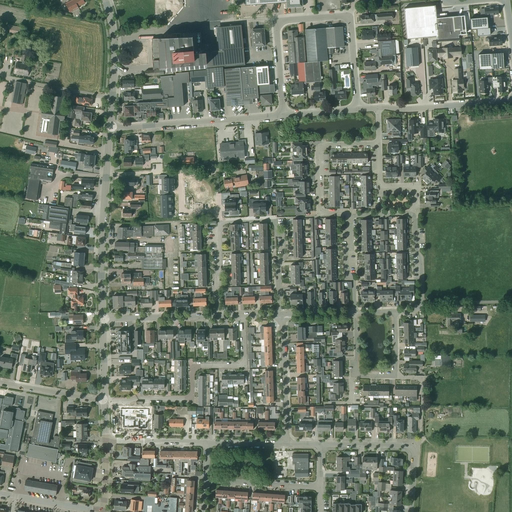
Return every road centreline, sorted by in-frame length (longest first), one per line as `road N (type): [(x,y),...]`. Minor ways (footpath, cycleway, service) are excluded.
road 1 (residential): [(356,109),(347,19),(287,20),(276,31),(282,115)]
road 2 (residential): [(103,400),(189,398),(194,367),(243,366),(242,315)]
road 3 (residential): [(109,129),(282,115)]
road 4 (residential): [(408,511),(413,443),(320,445)]
road 5 (residential): [(351,217),(318,211),(317,149),(378,143)]
road 6 (residential): [(221,225),(275,221),(275,234),(283,234),(278,314)]
road 7 (tertiary): [(102,319),(106,175)]
road 8 (residential): [(377,108),(511,103)]
road 9 (residential): [(284,443),(278,314)]
